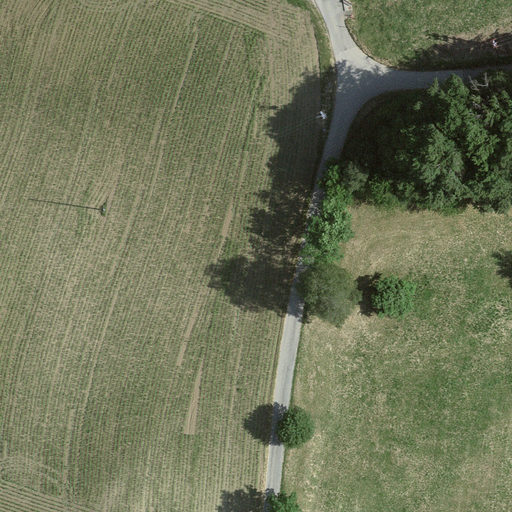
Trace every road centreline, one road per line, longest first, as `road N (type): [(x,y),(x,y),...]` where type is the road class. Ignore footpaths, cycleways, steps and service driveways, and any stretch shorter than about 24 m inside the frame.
road 1 (unclassified): [(269,511),(290,332),(344,103),(358,80)]
road 2 (unclassified): [(358,80),(511,73)]
